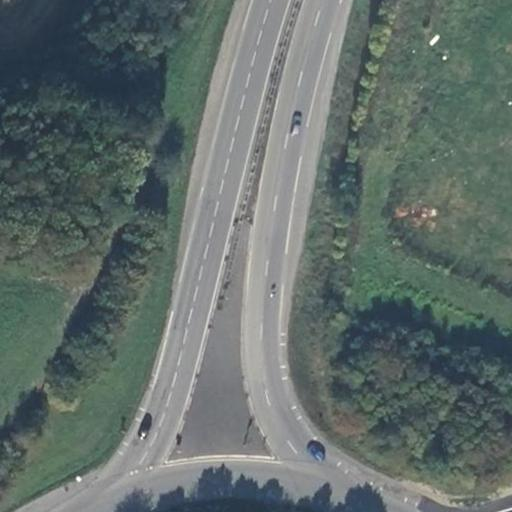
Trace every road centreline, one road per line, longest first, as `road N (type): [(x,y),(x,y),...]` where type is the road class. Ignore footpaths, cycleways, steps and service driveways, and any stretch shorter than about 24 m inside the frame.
road 1 (trunk): [(274,0),(173,395),(113,502)]
road 2 (trunk): [(321,489),(270,398),(263,330),(275,214),(329,0)]
road 3 (primary): [(321,489),(279,480),(194,480),(113,502)]
